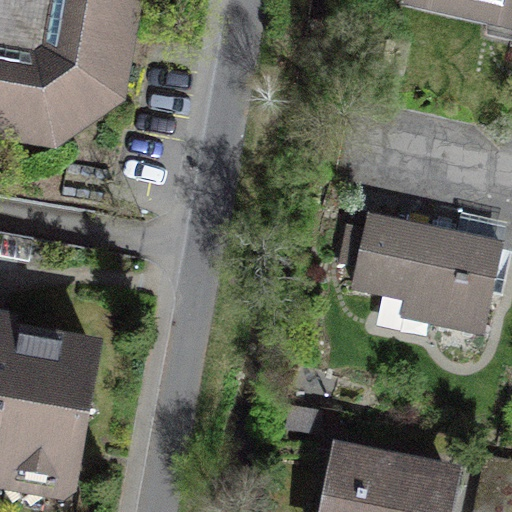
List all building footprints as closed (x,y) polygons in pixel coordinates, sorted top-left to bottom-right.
[(0,0),(0,124),(52,133),(109,93),(125,0),(0,0)] [(511,0),(424,0),(490,15),(499,8),(511,11),(511,0)] [(431,321),(482,332),(500,249),(369,220),(354,285),(434,302),(431,321)] [(0,480),(8,482),(10,472),(70,483),(93,353),(7,338),(8,328),(0,326),(0,480)] [(445,511),(451,484),(391,472),(393,462),(339,451),(326,511),(445,511)] [(505,511),(511,481),(511,465),(486,460),(474,511),(505,511)]
